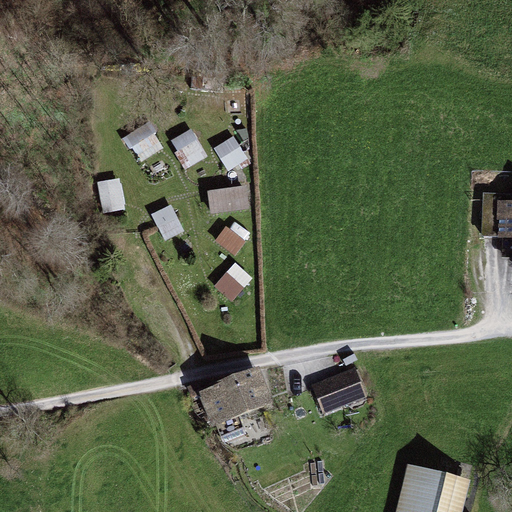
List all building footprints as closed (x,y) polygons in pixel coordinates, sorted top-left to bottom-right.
[(235,139),(215,152),(230,176),(250,163),(235,139)] [(187,173),(208,159),(198,143),(176,157),(187,173)] [(120,178),(99,182),(105,216),(127,212),(120,178)] [(240,199),(203,203),(206,226),(243,221),(240,199)] [(511,204),(483,204),(483,245),(511,245),(511,204)] [(152,218),(165,245),(186,236),(172,208),(152,218)] [(233,306),(255,283),(236,266),(214,289),(233,306)] [(358,377),(309,395),(320,423),(368,404),(358,377)] [(259,379),(196,403),(208,436),(272,411),(259,379)] [(459,511),(465,489),(402,474),(392,511),(459,511)]
